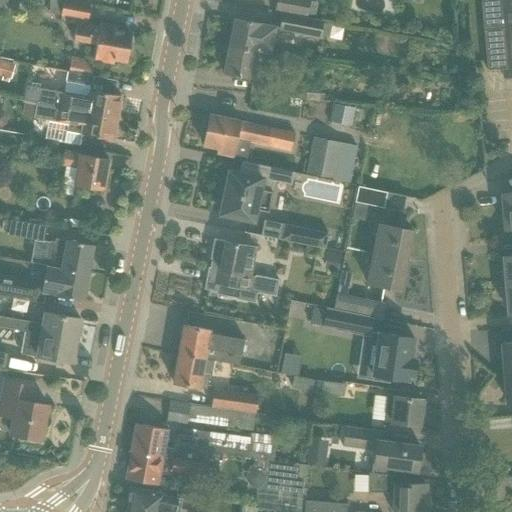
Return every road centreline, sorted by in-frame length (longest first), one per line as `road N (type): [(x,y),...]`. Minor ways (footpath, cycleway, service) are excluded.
road 1 (residential): [(94,470),(181,0)]
road 2 (residential): [(466,511),(441,204)]
